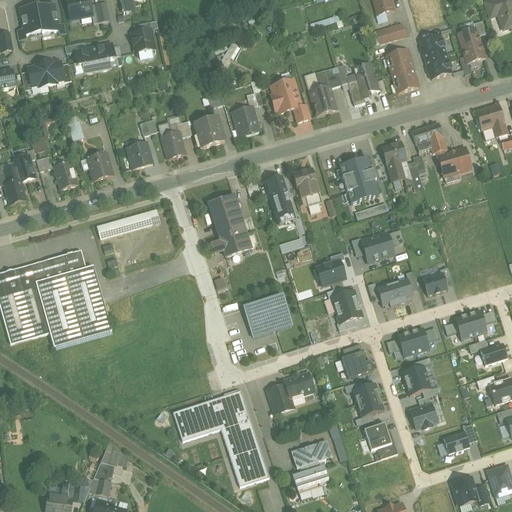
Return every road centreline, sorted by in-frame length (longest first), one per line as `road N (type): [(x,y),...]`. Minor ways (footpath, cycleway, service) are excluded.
road 1 (residential): [(0,232),(511,87)]
road 2 (residential): [(511,454),(423,479),(373,333)]
road 3 (residential): [(497,295),(373,333)]
